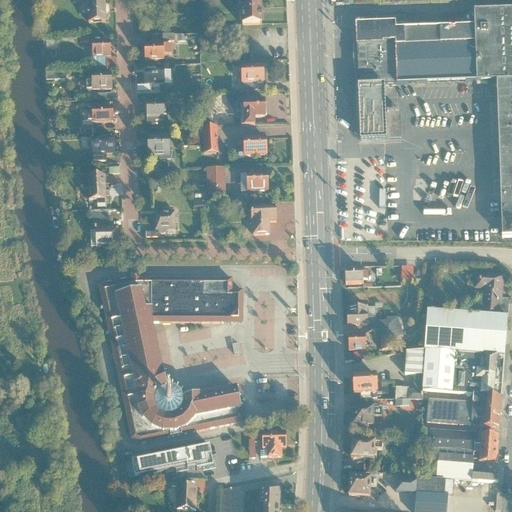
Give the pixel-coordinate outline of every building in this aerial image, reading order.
[(106,25),(105,0),(87,1),(88,26),(106,25)] [(239,0),(240,10),(263,9),(262,0),(239,0)] [(240,10),(241,26),(264,25),(263,9),(240,10)] [(355,26),(359,144),(401,142),(400,111),(385,112),(384,89),(495,85),(501,241),(511,240),(511,15),(475,17),(475,29),(395,32),(394,25),(355,26)] [(111,61),(110,44),(93,45),(93,61),(111,61)] [(165,63),(164,46),(145,47),(145,64),(165,63)] [(264,85),(264,67),(243,67),(243,85),(264,85)] [(165,87),(164,73),(146,74),(147,88),(165,87)] [(112,94),(111,76),(92,76),(92,94),(112,94)] [(267,119),(265,101),(244,102),(245,129),(257,129),(257,120),(267,119)] [(165,124),(164,104),(147,104),(147,127),(156,127),(156,124),(165,124)] [(114,127),(113,110),(92,110),(93,127),(114,127)] [(219,156),(218,129),(203,129),(204,156),(219,156)] [(169,138),(148,138),(148,160),(160,160),(160,163),(170,162),(169,138)] [(268,158),(267,139),(244,140),(245,159),(268,158)] [(114,158),(114,142),(93,143),(93,159),(107,158),(114,158)] [(107,158),(93,159),(94,166),(107,166),(107,158)] [(350,168),(350,180),(383,180),(383,168),(350,168)] [(227,197),(225,170),(207,172),(209,198),(227,197)] [(270,194),(269,176),(248,177),(249,195),(270,194)] [(107,205),(105,180),(88,181),(90,206),(107,205)] [(350,207),(363,207),(362,189),(346,190),(349,241),(362,241),(361,213),(351,214),(350,207)] [(277,208),(252,209),(254,238),(271,237),(271,225),(278,225),(277,208)] [(157,235),(176,234),(176,215),(173,215),(173,211),(163,211),(163,215),(155,216),(156,235),(157,235)] [(91,231),(96,231),(96,226),(108,226),(108,220),(91,221),(91,231)] [(210,223),(210,235),(219,235),(219,223),(210,223)] [(120,247),(119,226),(108,226),(96,226),(96,231),(97,248),(120,247)] [(362,268),(344,268),(345,285),(363,284),(362,268)] [(413,268),(401,268),(402,281),(413,281),(413,268)] [(109,340),(155,331),(154,324),(151,278),(140,278),(138,272),(130,274),(132,279),(98,286),(109,340)] [(504,275),(476,273),(474,288),(485,289),(483,313),(497,314),(499,300),(502,300),(504,275)] [(154,324),(222,324),(222,290),(233,290),(233,279),(151,278),(154,324)] [(222,290),(222,324),(244,324),(244,290),(233,290),(222,290)] [(367,324),(366,307),(346,308),(347,325),(367,324)] [(486,359),(506,360),(509,319),(430,314),(427,355),(457,357),(486,359)] [(404,336),(397,317),(387,318),(387,320),(372,321),(371,330),(379,330),(381,352),(394,351),(393,336),(404,336)] [(155,331),(109,340),(119,384),(165,373),(155,331)] [(365,350),(364,334),(347,335),(347,351),(365,350)] [(356,352),(356,359),(366,358),(365,351),(356,352)] [(454,396),(457,357),(427,355),(424,394),(454,396)] [(485,373),(486,359),(457,357),(454,396),(482,398),(483,384),(478,383),(478,373),(485,373)] [(488,398),(503,399),(506,360),(486,359),(485,373),(478,373),(478,383),(483,384),(482,398),(488,398)] [(169,386),(165,373),(119,384),(132,441),(140,446),(193,434),(204,431),(196,395),(185,397),(183,392),(179,388),(174,386),(169,386)] [(375,374),(351,375),(352,394),(376,393),(375,374)] [(239,387),(218,391),(226,427),(246,423),(246,421),(239,387)] [(218,391),(196,395),(204,431),(226,427),(218,391)] [(429,404),(428,425),(486,429),(488,398),(482,398),(454,396),(424,394),(423,403),(429,404)] [(486,429),(501,430),(503,399),(488,398),(486,429)] [(382,409),(351,408),(351,426),(359,426),(358,430),(367,430),(367,426),(382,426),(382,409)] [(474,475),(478,434),(429,429),(424,478),(500,485),(501,478),(474,475)] [(286,433),(263,433),(263,451),(268,450),(268,459),(284,459),(284,450),(287,450),(286,433)] [(480,463),(498,465),(500,437),(482,436),(480,463)] [(375,441),(350,440),(349,459),(374,460),(374,450),(382,450),(382,443),(375,443),(375,441)] [(211,449),(133,464),(136,480),(189,469),(189,472),(198,470),(198,472),(215,469),(211,449)] [(369,498),(370,477),(348,476),(347,497),(369,498)] [(417,482),(416,494),(444,496),(445,482),(417,480),(417,482)] [(397,481),(396,493),(416,494),(417,482),(397,481)] [(197,511),(198,488),(179,487),(177,511),(197,511)] [(281,511),(283,489),(260,488),(258,511),(281,511)] [(232,511),(233,492),(222,492),(221,511),(232,511)] [(416,496),(415,511),(446,511),(448,498),(416,496)]
